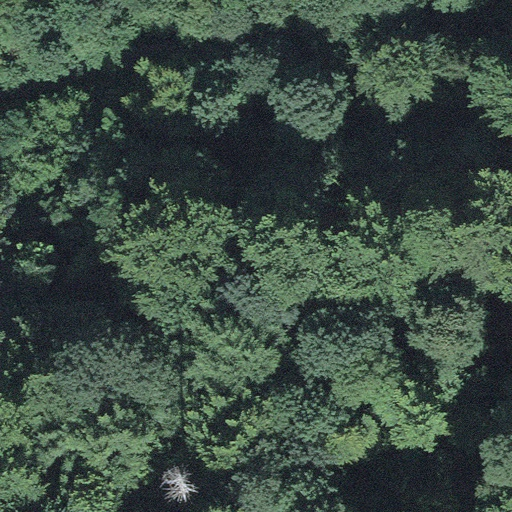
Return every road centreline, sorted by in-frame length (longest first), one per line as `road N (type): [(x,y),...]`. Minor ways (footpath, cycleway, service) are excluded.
road 1 (trunk): [(511,4),(0,300)]
road 2 (track): [(0,83),(462,0)]
